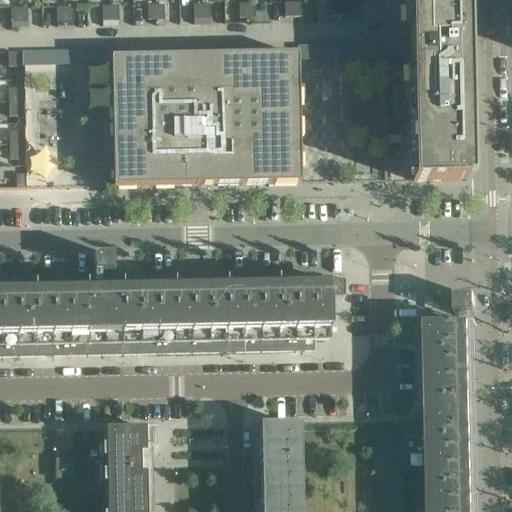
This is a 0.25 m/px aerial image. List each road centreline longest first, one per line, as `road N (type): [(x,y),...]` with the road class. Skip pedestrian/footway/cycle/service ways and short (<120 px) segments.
road 1 (residential): [(0,243),(379,235)]
road 2 (residential): [(233,387),(372,378),(382,341),(379,235)]
road 3 (residential): [(0,390),(233,387)]
road 4 (residential): [(379,235),(511,231)]
road 5 (residential): [(233,387),(237,511)]
